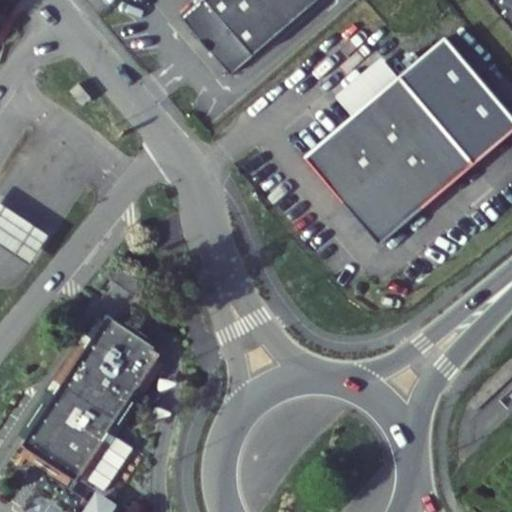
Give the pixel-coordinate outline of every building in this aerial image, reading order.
[(319,0),(196,0),(178,16),(203,45),(230,76),(319,0)] [(335,96),(353,117),(399,77),(381,56),(335,96)] [(474,164),(399,77),(353,117),(305,158),(367,229),(380,245),(474,164)] [(66,90),(79,105),(87,97),(75,83),(66,90)] [(95,273),(133,219),(123,212),(84,266),(95,273)] [(118,274),(110,287),(135,303),(143,291),(118,274)] [(21,451),(75,488),(161,362),(151,355),(153,351),(135,334),(126,328),(124,332),(107,321),(90,346),(88,345),(86,349),(88,351),(61,391),(59,390),(55,396),(57,397),(21,451)] [(110,511),(90,498),(80,511),(110,511)]
